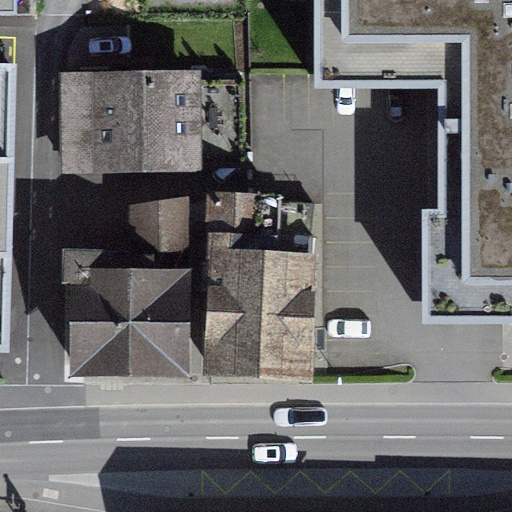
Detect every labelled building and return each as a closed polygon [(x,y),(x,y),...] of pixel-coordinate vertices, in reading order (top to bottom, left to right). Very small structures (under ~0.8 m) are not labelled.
[(511,0),(315,0),(316,96),(441,97),(440,214),(422,214),(422,330),(511,330),(511,0)] [(0,378),(24,379),(31,122),(21,121),(23,35),(0,34),(0,378)] [(61,77),(61,177),(203,174),(200,74),(61,77)] [(283,198),(207,196),(204,237),(210,237),(204,381),(314,386),(321,259),(312,259),(314,205),(283,204),(283,198)] [(71,289),(71,381),(191,382),(192,199),(130,209),(129,259),(111,260),(111,255),(64,254),(64,289),(71,289)]
